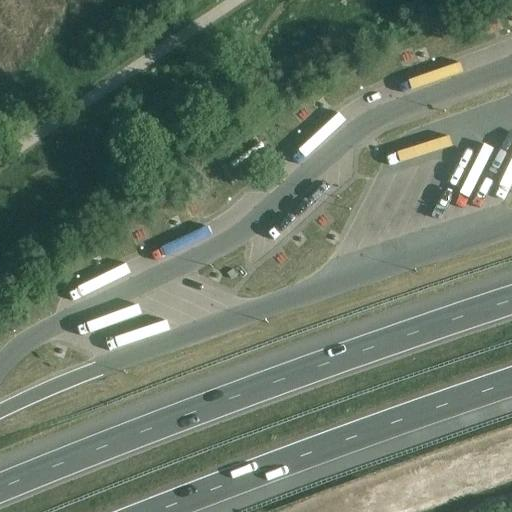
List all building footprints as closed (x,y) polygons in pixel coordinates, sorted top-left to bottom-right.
[(488,141),(471,187),(487,194),(505,147),(488,141)] [(450,152),(445,162),(435,157),(412,198),(421,203),(426,195),(437,201),(461,158),(450,152)] [(362,179),(353,206),(366,211),(376,184),(362,179)] [(72,279),(77,291),(130,273),(125,261),(72,279)] [(391,315),(393,324),(424,318),(422,308),(391,315)]
